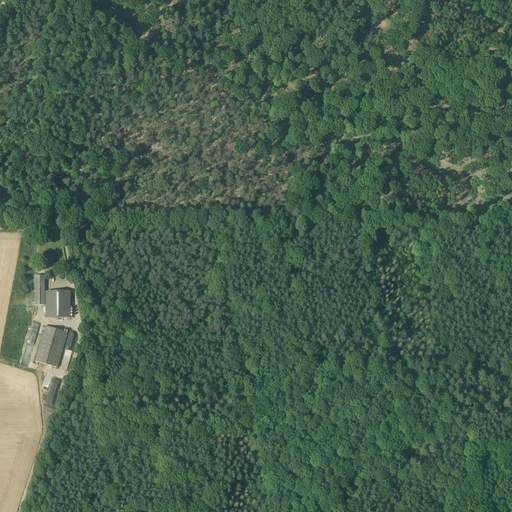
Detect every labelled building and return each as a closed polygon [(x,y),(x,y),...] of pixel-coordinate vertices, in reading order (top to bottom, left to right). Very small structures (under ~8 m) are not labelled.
[(55,264),(53,256),(40,259),(42,268),(50,267),(50,264),(55,264)] [(44,276),(35,276),(35,305),(45,305),(44,276)] [(70,292),(46,292),(46,318),(70,318),(70,292)] [(68,333),(45,326),(35,361),(58,368),(68,333)] [(54,406),(56,392),(49,392),(47,405),(54,406)]
